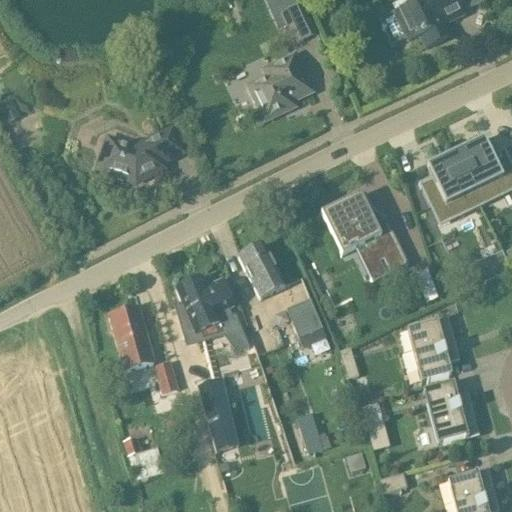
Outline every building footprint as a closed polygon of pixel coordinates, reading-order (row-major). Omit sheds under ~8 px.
[(425,51),(444,42),(438,30),(463,18),(454,0),(417,0),(415,1),(417,5),(395,15),(409,44),(419,39),(425,51)] [(301,9),(280,19),(295,49),(316,39),(301,9)] [(248,88),(265,124),(294,110),(291,104),(311,95),(294,59),(265,73),(267,78),(248,88)] [(10,102),(0,106),(0,113),(6,126),(19,120),(10,102)] [(97,172),(135,186),(164,172),(161,166),(183,156),(172,133),(133,151),(108,142),(97,172)] [(483,142),(456,155),(458,160),(456,161),(480,211),(484,209),(482,204),(511,189),(511,170),(503,152),(496,155),(497,156),(499,161),(493,164),(491,159),(483,142)] [(454,156),(445,161),(425,170),(430,181),(417,187),(437,226),(474,208),(476,212),(476,213),(480,211),(456,161),(458,160),(456,155),(454,156)] [(323,222),(324,222),(333,232),(329,236),(340,260),(367,247),(369,250),(376,265),(385,261),(392,276),(407,269),(389,232),(385,223),(374,228),(361,201),(324,219),(323,220),(323,221),(323,222)] [(237,260),(259,303),(285,290),(263,247),(237,260)] [(501,255),(483,264),(490,278),(508,270),(501,255)] [(411,278),(422,308),(438,302),(426,273),(411,278)] [(202,280),(173,292),(184,317),(178,320),(185,344),(201,337),(203,342),(223,336),(226,340),(242,336),(234,318),(231,319),(229,314),(233,312),(221,282),(206,289),(202,280)] [(326,342),(309,302),(285,312),(302,352),(326,342)] [(108,320),(123,375),(154,367),(138,311),(108,320)] [(436,326),(406,334),(420,387),(450,379),(446,366),(457,364),(449,332),(438,335),(436,326)] [(349,352),(338,357),(346,384),(358,381),(349,352)] [(169,366),(153,371),(161,399),(177,394),(169,366)] [(437,449),(466,441),(477,438),(466,397),(455,400),(452,387),(422,395),(437,449)] [(224,394),(199,402),(215,452),(237,446),(224,394)] [(306,457),(321,452),(310,418),(296,423),(306,457)] [(136,484),(163,477),(157,451),(130,457),(136,484)] [(496,511),(486,473),(475,476),(446,485),(453,511),(496,511)] [(402,477),(377,484),(381,499),(406,492),(402,477)]
